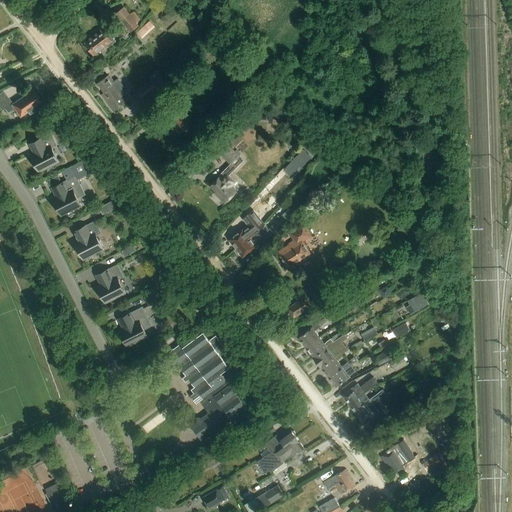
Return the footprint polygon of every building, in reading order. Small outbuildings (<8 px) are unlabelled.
[(130,15),(125,8),(116,14),(131,33),(140,27),(137,23),(141,20),(134,12),(130,15)] [(146,24),(137,33),(142,39),(151,30),(146,24)] [(130,37),(124,29),(120,32),(126,40),(130,37)] [(104,30),(86,43),(94,55),(107,45),(109,47),(117,41),(109,31),(106,33),(104,30)] [(109,75),(98,84),(105,93),(102,95),(114,112),(128,101),(124,95),(126,94),(124,91),(126,89),(118,79),(114,82),(109,75)] [(154,83),(140,94),(144,100),(159,88),(163,93),(170,87),(161,75),(153,82),(154,83)] [(8,97),(0,102),(0,108),(2,111),(4,109),(7,113),(14,109),(20,117),(27,112),(29,115),(35,111),(33,108),(41,102),(33,90),(13,104),(8,97)] [(180,98),(176,93),(165,101),(174,112),(185,103),(194,95),(190,90),(180,98)] [(184,133),(185,132),(189,137),(196,131),(193,127),(193,126),(183,114),(175,121),(184,133)] [(51,133),(29,145),(30,145),(35,154),(31,156),(31,154),(30,155),(39,173),(40,173),(39,172),(46,168),(47,169),(52,166),(51,165),(58,162),(59,163),(51,146),(55,144),(50,134),(51,134),(51,133)] [(240,156),(230,146),(221,155),(232,165),(240,156)] [(303,149),(293,160),(302,168),(311,157),(303,149)] [(423,151),(423,163),(437,164),(438,151),(423,151)] [(57,197),(53,199),(53,198),(52,198),(62,217),(62,216),(62,215),(68,212),(69,213),(74,210),(74,209),(80,206),(81,207),(82,206),(77,198),(84,194),(77,180),(99,169),(91,157),(62,171),(66,180),(51,188),(51,189),(52,188),(57,197)] [(224,173),(211,187),(216,192),(215,193),(225,203),(236,192),(231,187),(234,183),(224,173)] [(50,186),(61,180),(58,175),(47,181),(49,184),(50,186)] [(113,201),(99,207),(103,215),(117,208),(113,201)] [(229,240),(236,249),(266,226),(254,210),(243,219),(249,226),(245,230),(243,228),(229,240)] [(284,214),(271,227),(278,233),(290,220),(284,214)] [(95,221),(73,232),(74,232),(79,241),(76,243),(75,242),(74,242),(84,260),(84,259),(91,256),(96,254),(96,253),(103,249),(103,250),(104,250),(95,234),(100,231),(95,222),(96,221),(95,221)] [(295,241),(278,252),(281,256),(288,268),(299,261),(301,263),(313,256),(303,241),(313,235),(306,223),(290,233),(295,241)] [(269,230),(266,226),(236,249),(243,257),(257,246),(254,242),(258,239),(258,240),(266,233),(269,230)] [(133,245),(121,251),(124,257),(136,251),(133,245)] [(117,264),(95,276),(97,276),(101,285),(98,287),(97,286),(106,304),(106,303),(113,299),(113,300),(118,297),(125,293),(125,294),(126,294),(117,277),(122,275),(117,265),(118,265),(117,264)] [(408,285),(402,273),(398,275),(405,287),(408,285)] [(380,290),(384,298),(392,293),(388,286),(380,290)] [(155,289),(144,295),(149,307),(161,301),(155,289)] [(400,300),(409,294),(406,289),(397,294),(400,300)] [(406,306),(411,314),(429,304),(422,292),(407,300),(410,304),(406,306)] [(306,297),(288,309),(294,319),(312,307),(306,297)] [(142,306),(117,319),(118,320),(119,319),(123,328),(120,330),(119,329),(128,348),(129,347),(128,346),(135,343),(135,344),(141,341),(140,340),(147,337),(147,338),(148,337),(143,329),(151,325),(142,308),(143,307),(142,306)] [(299,338),(307,348),(320,338),(315,331),(322,326),(321,326),(327,322),(324,319),(319,323),(312,327),(312,328),(299,338)] [(406,320),(393,328),(398,337),(411,329),(406,320)] [(367,340),(376,335),(373,330),(364,335),(367,340)] [(185,382),(189,379),(195,387),(191,389),(194,393),(191,396),(197,403),(200,401),(208,412),(202,418),(197,417),(196,421),(190,426),(202,441),(220,428),(222,431),(226,428),(224,425),(231,419),(235,424),(250,412),(221,373),(229,367),(221,355),(227,350),(216,335),(209,340),(203,332),(183,347),(181,343),(169,352),(186,375),(183,378),(185,382)] [(307,348),(314,358),(339,338),(337,335),(331,339),(325,344),(320,338),(307,348)] [(389,346),(382,335),(377,338),(383,349),(389,346)] [(314,358),(321,367),(335,357),(330,351),(337,346),(336,346),(342,342),(339,338),(314,358)] [(321,367),(329,377),(342,367),(338,361),(344,356),(341,352),(335,357),(321,367)] [(392,359),(393,361),(400,357),(397,353),(391,356),(389,352),(377,358),(381,365),(392,359)] [(400,357),(393,361),(392,362),(395,367),(407,360),(404,355),(400,357)] [(344,370),(342,367),(329,377),(336,387),(350,377),(356,372),(351,365),(357,361),(354,358),(349,362),(351,365),(344,370)] [(342,395),(349,404),(350,403),(364,392),(378,382),(373,376),(360,386),(357,383),(342,395)] [(417,381),(403,389),(407,395),(421,388),(417,381)] [(378,400),(385,394),(381,389),(369,398),(364,392),(350,403),(358,413),(375,401),(378,399),(378,400)] [(375,401),(358,413),(356,414),(364,423),(379,411),(377,409),(389,400),(385,394),(378,400),(378,399),(375,401)] [(273,424),(249,438),(253,445),(277,430),(273,424)] [(263,456),(264,456),(275,449),(283,443),(284,444),(296,435),(291,428),(280,437),(277,434),(265,443),(269,448),(261,453),(263,456)] [(300,441),(296,435),(284,444),(283,443),(275,449),(264,456),(263,456),(271,469),(291,454),(293,456),(305,448),(300,441)] [(395,446),(381,455),(388,466),(391,464),(396,472),(411,462),(405,454),(401,456),(395,446)] [(220,461),(216,455),(206,462),(209,467),(220,461)] [(437,455),(423,464),(428,471),(432,476),(445,467),(437,455)] [(337,475),(324,482),(328,489),(337,484),(342,493),(356,484),(347,469),(337,475)] [(69,502),(60,482),(46,489),(55,509),(69,502)] [(259,495),(255,497),(261,507),(265,505),(278,498),(285,494),(279,483),(272,487),(259,495)] [(216,490),(203,498),(209,508),(228,497),(230,500),(221,484),(215,488),(216,490)] [(320,507),(323,511),(330,511),(341,506),(336,498),(320,507)]
